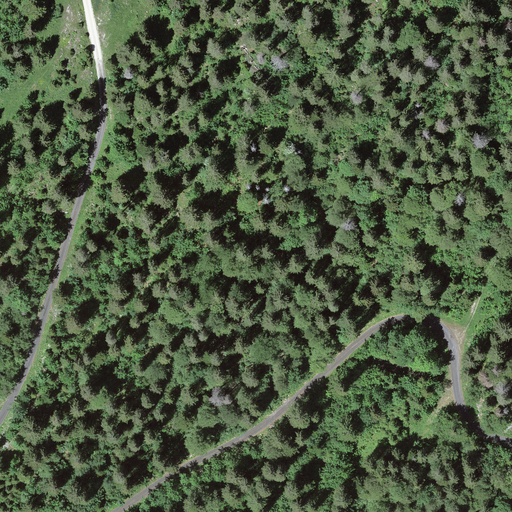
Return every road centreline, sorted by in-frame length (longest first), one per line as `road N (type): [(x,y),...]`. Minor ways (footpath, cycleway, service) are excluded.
road 1 (track): [(86,0),(101,124),(34,343),(0,419)]
road 2 (track): [(116,511),(270,419),(383,324),(430,321),(453,348)]
road 3 (track): [(453,348),(465,418),(488,438),(511,443)]
